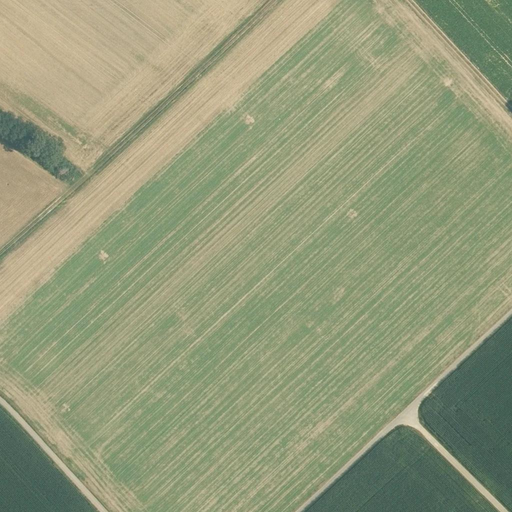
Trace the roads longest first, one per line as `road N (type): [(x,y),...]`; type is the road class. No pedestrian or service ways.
road 1 (track): [(0,257),(277,0)]
road 2 (track): [(104,511),(0,401)]
road 3 (track): [(408,0),(511,110)]
road 4 (track): [(511,327),(411,421)]
road 5 (track): [(411,421),(308,511)]
road 6 (track): [(505,511),(411,421)]
